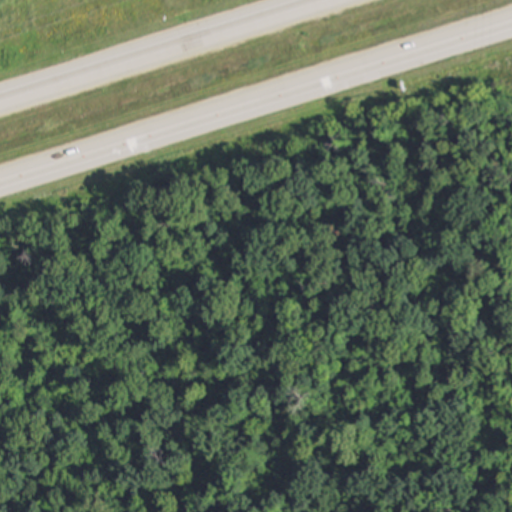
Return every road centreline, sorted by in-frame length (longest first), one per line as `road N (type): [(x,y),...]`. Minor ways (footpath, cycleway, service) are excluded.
road 1 (motorway): [(0,190),(511,30)]
road 2 (motorway): [(347,0),(0,108)]
